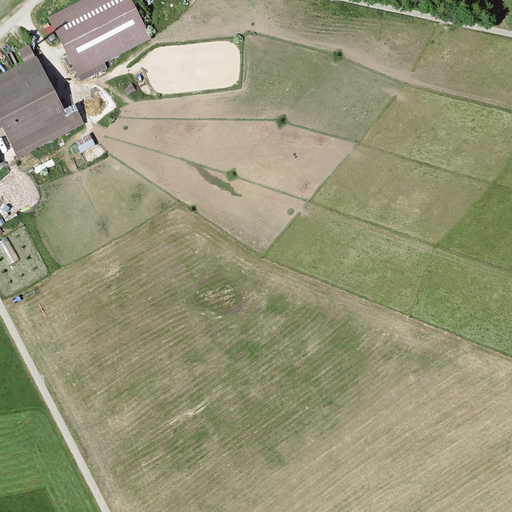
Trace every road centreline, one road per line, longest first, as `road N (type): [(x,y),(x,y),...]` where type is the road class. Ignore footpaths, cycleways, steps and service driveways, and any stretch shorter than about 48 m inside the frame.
road 1 (track): [(0,306),(106,511)]
road 2 (track): [(511,34),(349,0)]
